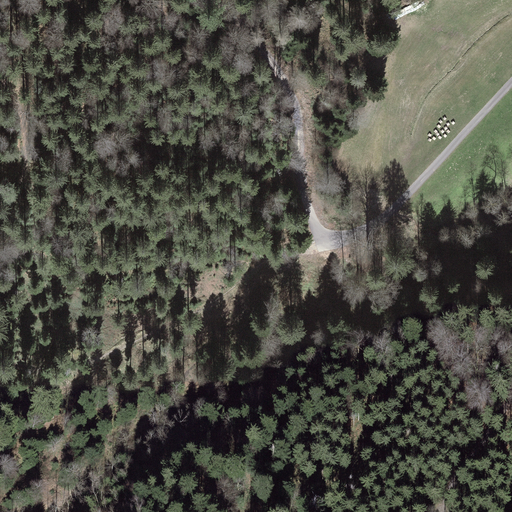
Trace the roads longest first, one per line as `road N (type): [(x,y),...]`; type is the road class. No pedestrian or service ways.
road 1 (track): [(0,361),(81,367),(213,303),(260,264)]
road 2 (track): [(321,237),(307,205),(289,91),(222,0)]
road 3 (track): [(511,84),(385,218),(351,238),(321,237)]
road 4 (track): [(0,75),(20,109),(27,148),(23,180),(0,212)]
road 5 (track): [(437,511),(511,394)]
